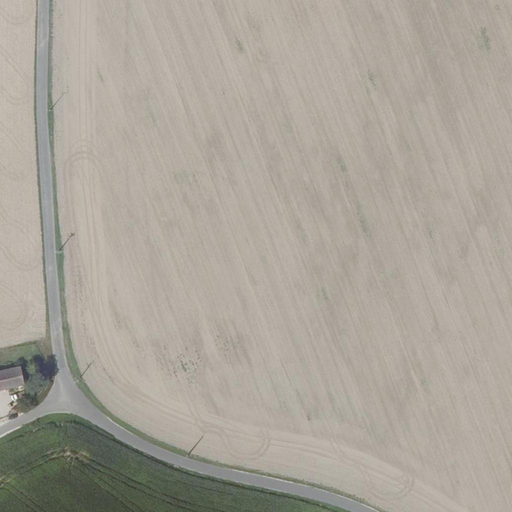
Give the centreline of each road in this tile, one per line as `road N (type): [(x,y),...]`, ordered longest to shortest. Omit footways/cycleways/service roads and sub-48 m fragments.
road 1 (unclassified): [(71,391),(54,311),(43,0)]
road 2 (unclassified): [(366,511),(181,462),(107,426),(71,391)]
